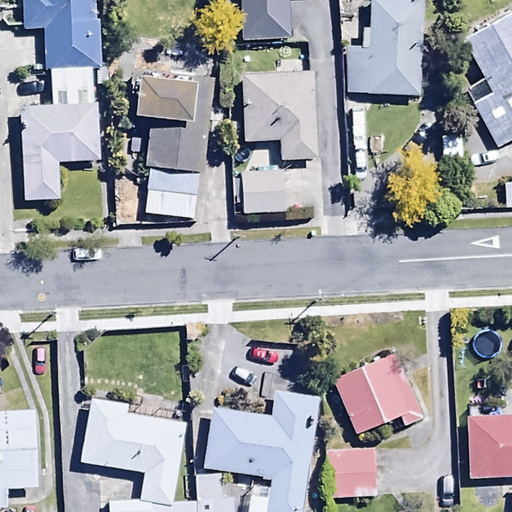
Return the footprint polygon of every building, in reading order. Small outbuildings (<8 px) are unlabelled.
[(23,0),(24,36),(44,36),(46,76),(50,76),(52,116),(22,117),(25,210),(61,209),(59,171),(96,170),(93,76),(101,75),(100,24),(90,24),(88,0),(23,0)] [(240,0),(242,46),(291,44),(288,0),(240,0)] [(340,54),(340,99),(418,103),(423,6),(373,4),(372,35),(364,35),(363,55),(340,54)] [(484,87),(466,96),(496,154),(511,146),(511,23),(464,49),(484,87)] [(196,227),(214,84),(144,76),(143,88),(139,88),(134,127),(149,129),(144,175),(149,175),(143,220),(196,227)] [(313,81),(242,83),(244,149),(281,148),(281,164),(315,164),(313,81)] [(464,139),(442,138),(441,170),(463,170),(464,139)] [(282,179),(241,179),(241,220),(282,220),(282,179)] [(511,184),(503,185),(505,209),(511,209),(511,184)] [(395,361),(334,386),(358,444),(419,419),(395,361)] [(211,415),(202,476),(269,483),(267,497),(250,495),(247,511),(305,511),(318,403),(275,398),(272,422),(211,415)] [(221,480),(194,480),(196,507),(174,508),(186,429),(126,421),(128,410),(90,406),(79,471),(142,479),(140,505),(108,505),(108,511),(232,511),(232,502),(221,503),(221,480)] [(0,417),(0,510),(4,510),(4,496),(39,494),(35,416),(0,417)] [(511,422),(467,424),(469,486),(511,484),(511,422)] [(373,454),(326,455),(327,504),(374,503),(373,454)]
